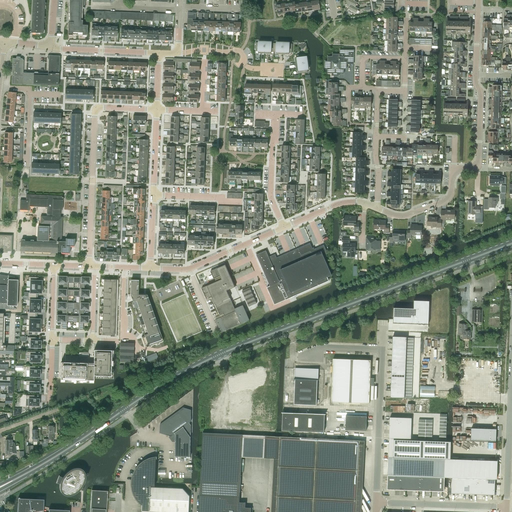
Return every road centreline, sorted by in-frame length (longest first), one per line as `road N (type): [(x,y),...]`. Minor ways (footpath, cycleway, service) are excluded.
road 1 (unclassified): [(0,499),(218,360),(511,250)]
road 2 (primary): [(0,487),(203,361),(511,243)]
road 3 (unclassified): [(377,503),(381,351),(325,348),(298,357)]
road 4 (unclassified): [(506,507),(511,348)]
road 5 (residential): [(92,180),(95,107),(156,110)]
road 6 (residential): [(376,208),(402,216),(444,201),(453,168),(477,168)]
road 7 (unclassified): [(377,503),(506,507)]
road 8 (residential): [(123,267),(122,334),(135,348),(167,347)]
